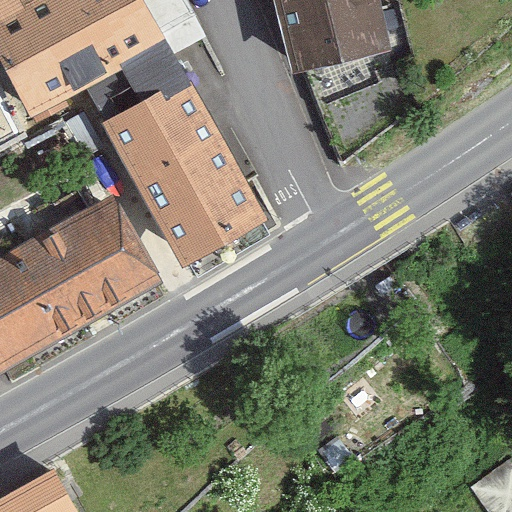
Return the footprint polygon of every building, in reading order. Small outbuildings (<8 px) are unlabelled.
[(0,0),(0,71),(22,112),(93,75),(153,43),(196,20),(184,0),(20,0),(15,3),(13,0),(0,0)] [(262,0),(279,74),(378,52),(366,0),(262,0)] [(247,220),(173,82),(153,43),(93,75),(113,113),(94,124),(167,262),(247,220)] [(0,360),(144,282),(98,199),(0,252),(0,360)] [(511,511),(511,462),(472,490),(487,511),(511,511)] [(0,511),(59,511),(38,472),(0,492),(0,511)]
